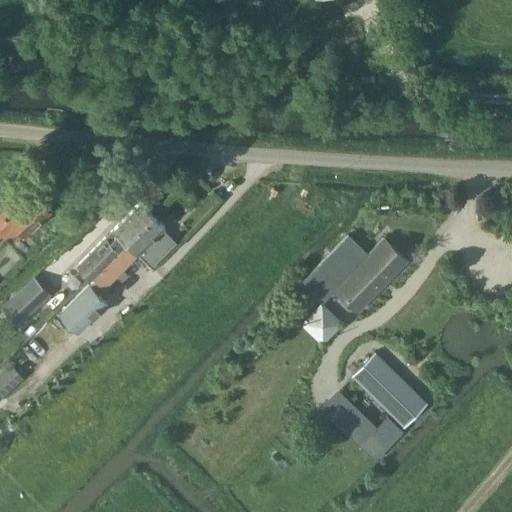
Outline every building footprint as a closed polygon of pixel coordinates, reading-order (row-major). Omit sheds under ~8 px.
[(25,201),(20,196),(0,215),(0,232),(11,222),(22,234),(50,207),(35,192),(25,201)] [(80,266),(80,267),(82,269),(88,276),(126,239),(127,238),(154,212),(142,200),(88,252),(90,254),(81,263),(80,265),(80,266)] [(154,212),(127,238),(126,239),(138,251),(165,224),(154,212)] [(304,281),(322,299),(334,287),(357,308),(404,258),(382,237),(368,253),(348,234),(304,281)] [(126,239),(88,276),(47,316),(68,337),(111,294),(104,286),(138,251),(126,239)] [(29,286),(11,303),(24,317),(43,301),(29,286)] [(322,302),(300,323),(322,344),(343,323),(322,302)] [(378,428),(366,416),(351,432),(377,457),(392,441),(391,439),(404,426),(427,403),(375,353),(352,376),(391,413),(378,428)] [(11,363),(0,373),(0,399),(24,377),(11,363)] [(340,394),(327,406),(348,427),(360,415),(340,394)]
